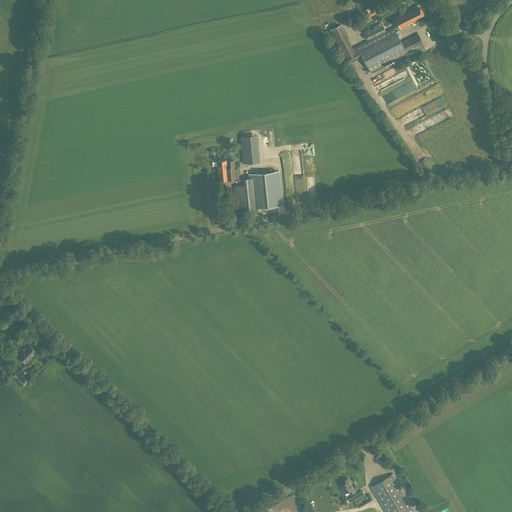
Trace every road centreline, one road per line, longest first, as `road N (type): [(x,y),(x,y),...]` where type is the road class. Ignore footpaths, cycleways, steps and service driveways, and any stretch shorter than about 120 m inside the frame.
road 1 (unclassified): [(0,276),(506,168)]
road 2 (unclassified): [(226,511),(0,281)]
road 3 (unclassified): [(249,511),(511,356)]
road 4 (track): [(0,245),(45,0)]
road 5 (unclassified): [(506,168),(484,51),(491,24),(511,0)]
